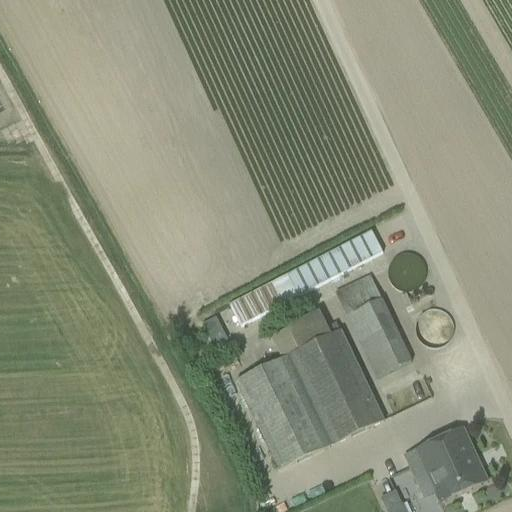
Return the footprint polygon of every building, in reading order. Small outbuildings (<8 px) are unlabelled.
[(371,235),(229,309),(240,330),(382,256),(371,235)] [(426,278),(426,277),(426,275),(425,270),(424,269),(423,267),(422,266),(422,265),(419,262),(416,261),(415,260),(414,259),(410,258),(404,258),(401,259),(399,260),(395,262),(393,265),(392,266),(390,270),(389,273),(389,275),(388,277),(389,278),(389,280),(390,283),(391,286),(393,289),(395,291),(399,294),(406,295),(409,295),(415,294),(419,291),(422,289),(423,286),(425,283),(426,278)] [(352,289),(336,296),(377,382),(411,365),(370,280),(352,289)] [(281,364),(235,386),(278,476),(332,450),(383,425),(340,336),(335,326),(327,331),(319,315),(287,330),(288,332),(270,341),(281,364)] [(463,433),(404,460),(424,502),(434,497),(440,507),(487,485),(463,433)] [(395,494),(379,501),(384,511),(388,511),(401,506),(395,494)]
